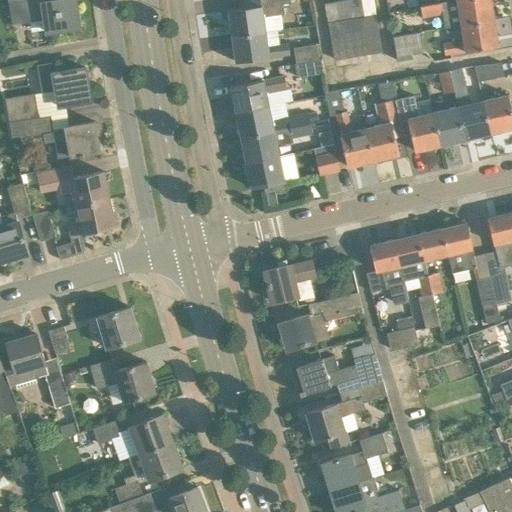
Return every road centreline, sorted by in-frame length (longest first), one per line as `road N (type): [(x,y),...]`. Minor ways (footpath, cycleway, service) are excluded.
road 1 (residential): [(222,241),(511,172)]
road 2 (tertiary): [(267,511),(190,249)]
road 3 (residential): [(108,0),(154,258)]
road 4 (tertiary): [(190,249),(142,0)]
road 5 (residential): [(222,241),(178,0)]
road 6 (unknown): [(511,43),(382,74),(344,55),(326,0)]
road 7 (unclassified): [(0,298),(154,258)]
